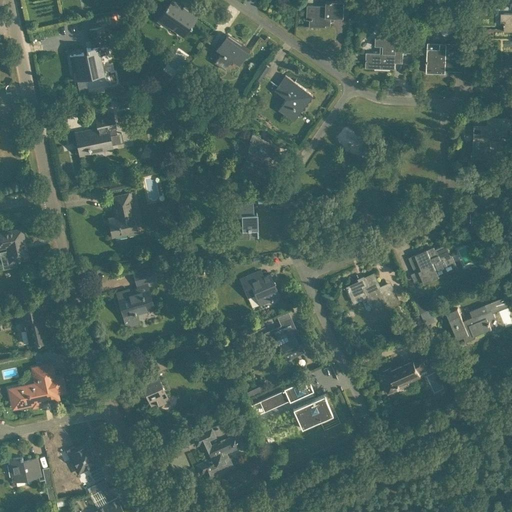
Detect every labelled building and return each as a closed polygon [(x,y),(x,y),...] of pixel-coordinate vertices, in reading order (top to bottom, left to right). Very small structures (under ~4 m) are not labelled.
[(167,27),(168,26),(183,36),(191,24),(195,19),(180,9),(183,4),(177,0),(171,0),(168,5),(167,5),(156,19),(167,27)] [(306,25),(306,26),(319,26),(319,27),(319,26),(326,26),(326,25),(326,21),(331,21),(331,17),(337,17),(344,17),(344,6),(344,1),(343,1),(337,1),(330,0),(330,1),(326,1),(326,5),(307,4),(307,5),(307,9),(307,19),(310,19),(309,25),(306,25)] [(413,0),(412,0),(404,13),(412,18),(420,4),(413,0)] [(115,24),(122,22),(120,11),(112,13),(115,24)] [(92,46),(88,47),(86,47),(87,51),(73,54),(77,71),(73,72),(75,79),(103,73),(99,53),(108,51),(102,26),(89,29),(92,46)] [(224,69),(231,59),(238,64),(243,57),(249,49),(226,34),(221,42),(216,48),(221,52),(214,61),(224,69)] [(366,52),(366,57),(366,67),(395,68),(396,57),(403,58),(403,48),(404,38),(375,37),(375,46),(383,46),(383,53),(366,52)] [(428,42),(427,61),(426,72),(445,73),(445,69),(462,70),(463,60),(464,44),(428,42)] [(255,77),(260,81),(269,67),(264,63),(255,77)] [(278,109),(285,114),(294,120),(309,98),(307,97),(305,92),(307,89),(285,74),(274,89),(286,97),(278,109)] [(170,79),(164,76),(161,80),(167,84),(170,79)] [(187,79),(182,76),(178,84),(183,87),(187,79)] [(128,95),(116,98),(119,107),(130,105),(128,95)] [(98,130),(92,131),(87,132),(87,130),(85,130),(76,132),(81,157),(91,155),(90,153),(89,149),(109,145),(116,143),(114,134),(116,133),(115,127),(112,112),(106,113),(97,115),(95,116),(98,127),(98,130)] [(471,158),(482,158),(482,155),(490,155),(491,140),(493,140),(493,137),(500,137),(500,134),(507,134),(507,128),(511,128),(511,117),(487,116),(487,128),(482,128),(481,133),(474,132),(473,151),(472,150),(471,158)] [(279,146),(270,142),(252,133),(250,138),(252,139),(248,147),(248,149),(250,150),(241,168),(259,176),(267,158),(269,159),(271,156),(272,156),(275,151),(277,152),(279,146)] [(224,176),(208,173),(207,177),(222,181),(224,176)] [(222,181),(207,177),(200,175),(197,189),(223,195),(227,182),(222,181)] [(109,182),(111,191),(125,187),(123,179),(109,182)] [(474,216),(484,217),(485,213),(503,214),(504,189),(485,188),(485,194),(471,194),(471,205),(475,205),(474,216)] [(129,233),(137,232),(133,213),(135,213),(130,193),(112,196),(112,198),(117,197),(121,215),(109,218),(112,234),(128,231),(129,233)] [(174,200),(164,202),(166,214),(176,212),(174,200)] [(253,200),(243,201),(235,201),(236,214),(241,214),(242,231),(258,230),(257,212),(253,213),(253,200)] [(17,266),(16,260),(27,257),(21,228),(0,232),(0,246),(7,245),(8,249),(0,250),(0,251),(1,251),(4,267),(16,265),(16,266),(17,266)] [(415,254),(409,257),(414,270),(418,268),(424,283),(439,276),(436,270),(455,262),(451,252),(450,252),(446,243),(428,251),(427,248),(415,254)] [(159,267),(169,264),(167,256),(157,259),(159,267)] [(124,315),(133,313),(154,307),(148,287),(147,287),(146,281),(156,278),(153,267),(134,272),(138,284),(140,290),(130,293),(129,289),(117,292),(124,315)] [(257,271),(246,276),(240,278),(248,296),(255,293),(260,304),(279,295),(282,303),(283,302),(270,273),(260,277),(257,271)] [(344,288),(353,284),(360,300),(368,297),(372,307),(386,300),(390,308),(400,303),(392,284),(382,289),(374,272),(364,277),(364,278),(344,287),(344,288)] [(206,285),(203,277),(196,280),(200,288),(206,285)] [(431,308),(429,302),(418,307),(420,312),(431,308)] [(461,313),(461,314),(458,308),(445,313),(451,327),(453,326),(458,338),(464,336),(466,341),(476,337),(475,335),(490,328),(490,329),(492,328),(490,324),(489,321),(488,319),(496,316),(490,302),(470,310),(472,316),(468,318),(464,320),(461,313)] [(32,307),(22,309),(20,309),(24,329),(26,329),(30,344),(36,343),(45,341),(44,333),(46,332),(43,317),(40,305),(32,307)] [(299,343),(297,339),(300,337),(288,311),(277,316),(280,324),(265,331),(267,337),(270,343),(278,340),(287,359),(304,351),(301,342),(299,343)] [(414,329),(423,326),(419,315),(410,319),(414,329)] [(233,343),(230,336),(223,339),(226,346),(233,343)] [(434,364),(438,363),(431,346),(425,348),(430,360),(432,359),(434,364)] [(392,369),(391,367),(384,370),(387,377),(383,379),(389,392),(409,383),(408,380),(421,375),(420,372),(431,366),(424,351),(402,362),(403,364),(392,369)] [(163,359),(158,361),(149,365),(153,373),(140,378),(151,403),(156,401),(158,406),(169,401),(156,372),(167,367),(163,359)] [(41,401),(58,397),(57,392),(65,390),(61,374),(54,376),(51,363),(33,367),(36,383),(17,387),(21,405),(32,403),(33,404),(35,405),(37,405),(39,404),(40,403),(41,401)] [(282,390),(251,404),(252,404),(261,400),(265,409),(289,399),(290,400),(299,396),(302,403),(293,407),(302,427),(333,413),(324,394),(312,399),(309,392),(313,390),(307,377),(281,389),(282,390)] [(234,410),(236,415),(246,411),(243,405),(234,410)] [(213,428),(209,430),(194,437),(197,444),(212,437),(216,435),(213,428)] [(213,471),(224,466),(231,463),(226,452),(240,446),(236,435),(207,448),(205,444),(202,446),(207,457),(203,458),(205,462),(198,465),(201,472),(204,470),(207,478),(215,474),(213,471)] [(74,445),(66,449),(78,473),(88,468),(95,481),(96,480),(105,475),(91,446),(84,444),(76,448),(74,445)] [(41,475),(37,457),(23,460),(22,457),(23,457),(22,455),(20,456),(9,458),(10,465),(8,466),(10,475),(12,474),(13,480),(41,475)] [(51,477),(44,478),(47,491),(54,489),(51,477)] [(104,478),(91,485),(93,491),(109,487),(104,478)] [(97,508),(98,509),(93,511),(124,511),(116,497),(97,508)] [(80,511),(76,503),(72,506),(75,511),(73,511),(80,511)]
